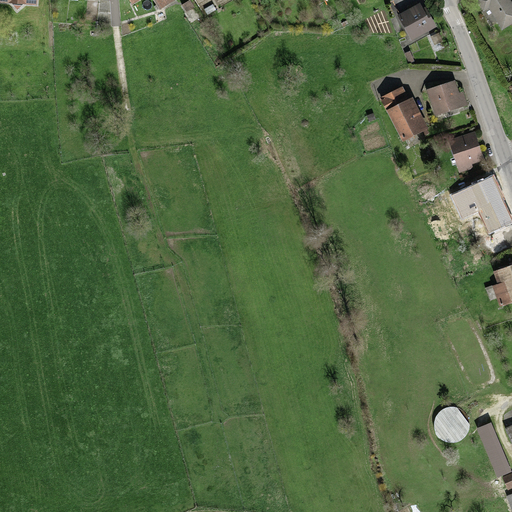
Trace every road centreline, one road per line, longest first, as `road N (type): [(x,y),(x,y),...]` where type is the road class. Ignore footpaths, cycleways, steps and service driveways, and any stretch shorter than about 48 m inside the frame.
road 1 (tertiary): [(506,162),(443,0)]
road 2 (track): [(145,179),(114,12)]
